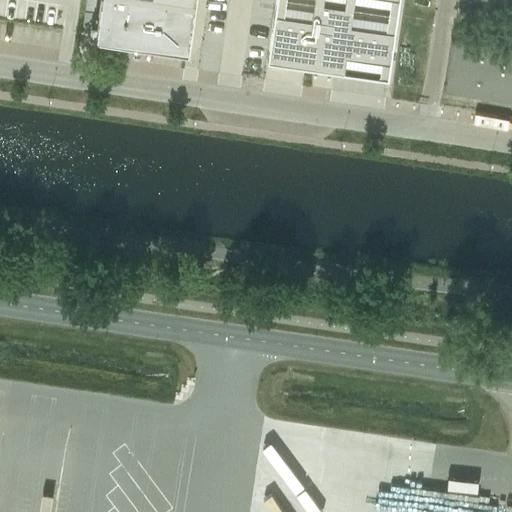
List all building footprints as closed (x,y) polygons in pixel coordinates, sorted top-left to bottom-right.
[(88,31),(87,34),(103,36),(102,38),(112,40),(113,38),(187,49),(187,46),(193,0),(99,0),(97,21),(90,20),(89,20),(88,31)] [(267,55),(266,58),(269,58),(288,61),(290,61),(303,63),(305,64),(325,66),(327,67),(348,70),(350,70),(369,73),(372,73),(384,75),(387,75),(387,72),(397,0),(274,0),(267,49),(267,55)] [(454,36),(451,36),(444,89),(446,89),(447,87),(511,96),(511,47),(454,39),(454,36)] [(0,408),(18,408),(19,383),(0,382),(0,408)] [(31,390),(31,399),(54,399),(54,402),(87,403),(88,391),(31,390)]
